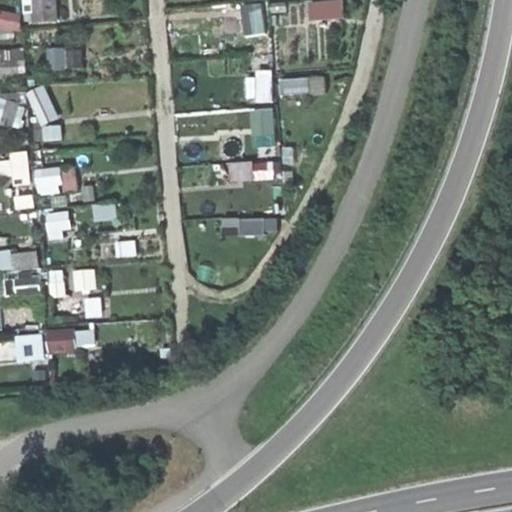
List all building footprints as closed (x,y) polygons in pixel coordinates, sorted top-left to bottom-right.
[(39,0),(40,21),(64,20),(63,0),(39,0)] [(352,16),(350,0),(314,0),(317,19),(352,16)] [(0,23),(26,30),(30,12),(0,6),(0,23)] [(0,73),(34,70),(31,45),(0,48),(0,73)] [(62,115),(56,101),(58,100),(51,84),(38,90),(51,120),(62,115)] [(7,94),(0,118),(0,120),(19,125),(27,99),(7,94)] [(180,110),(181,133),(243,130),(242,108),(180,110)] [(0,156),(0,178),(38,174),(36,153),(0,156)] [(43,167),(45,193),(85,190),(83,164),(43,167)] [(77,209),(54,211),(56,234),(79,232),(77,209)] [(50,294),(45,246),(4,250),(9,298),(50,294)] [(57,352),(84,350),(81,326),(54,328),(57,352)]
